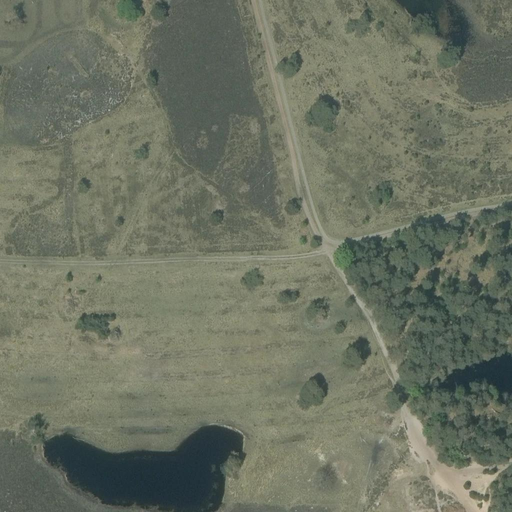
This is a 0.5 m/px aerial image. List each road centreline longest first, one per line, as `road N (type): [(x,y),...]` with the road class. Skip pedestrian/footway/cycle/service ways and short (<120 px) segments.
road 1 (track): [(331,251),(55,265),(0,260)]
road 2 (track): [(253,0),(297,185),(331,251)]
road 3 (track): [(331,251),(437,461)]
road 4 (track): [(511,209),(331,251)]
road 5 (track): [(368,507),(362,470),(404,394)]
